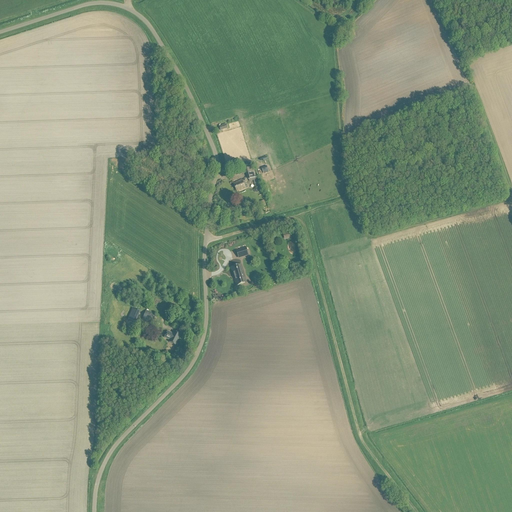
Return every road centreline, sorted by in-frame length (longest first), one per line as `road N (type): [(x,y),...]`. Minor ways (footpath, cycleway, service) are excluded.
road 1 (unclassified): [(0,32),(100,3),(144,20),(212,145),(205,241)]
road 2 (track): [(416,511),(359,432),(297,219)]
road 3 (unclassified): [(93,511),(111,450),(197,353),(206,317),(205,241)]
